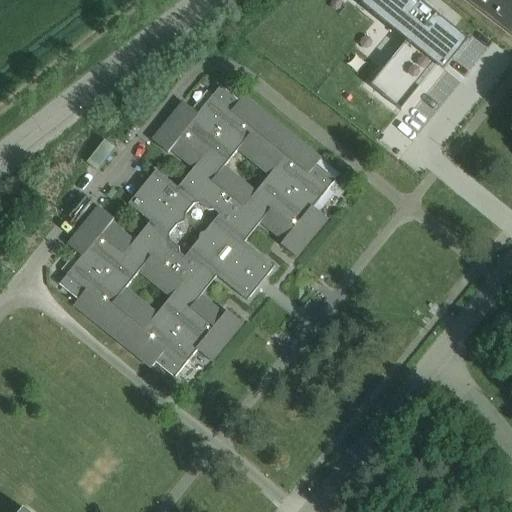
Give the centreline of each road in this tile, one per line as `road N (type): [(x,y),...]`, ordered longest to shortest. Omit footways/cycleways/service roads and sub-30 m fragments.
road 1 (unclassified): [(19,286),(197,70),(219,65),(241,73),(499,281)]
road 2 (unclassified): [(296,511),(19,286)]
road 3 (unclassified): [(0,156),(200,0)]
road 4 (unclassified): [(313,511),(438,356)]
